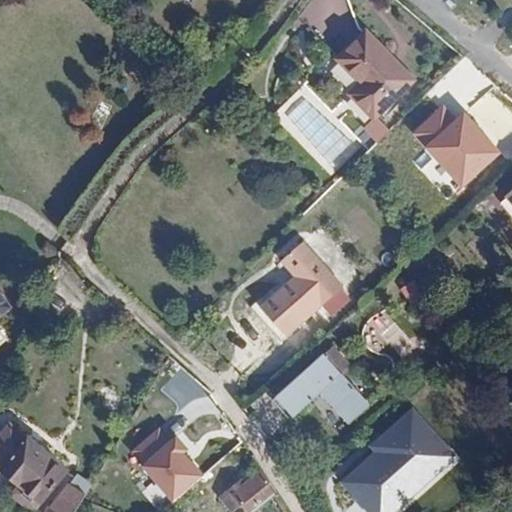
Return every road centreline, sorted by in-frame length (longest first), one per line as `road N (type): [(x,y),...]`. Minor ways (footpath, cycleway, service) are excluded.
road 1 (residential): [(290,0),(253,54),(133,159),(78,250),(231,400),(298,511)]
road 2 (residential): [(511,80),(413,0)]
